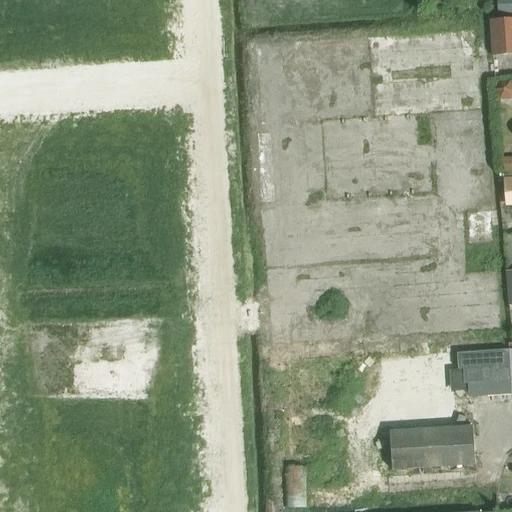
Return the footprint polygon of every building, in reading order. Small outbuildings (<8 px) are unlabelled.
[(511,0),(497,0),(498,13),(511,12),(511,0)] [(511,20),(490,22),(492,56),(511,54),(511,20)] [(511,171),(511,158),(502,159),(503,172),(511,171)] [(511,179),(503,180),(505,210),(511,209),(511,179)] [(495,241),(493,209),(467,210),(469,243),(495,241)] [(511,381),(509,350),(457,354),(458,370),(463,369),(464,384),(511,381)] [(473,426),(390,432),(392,471),(475,466),(473,426)]
